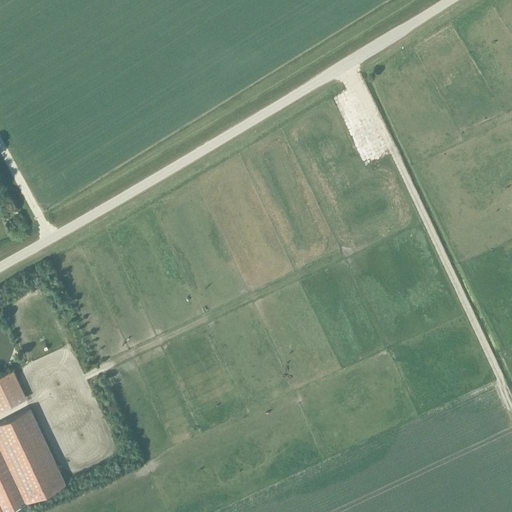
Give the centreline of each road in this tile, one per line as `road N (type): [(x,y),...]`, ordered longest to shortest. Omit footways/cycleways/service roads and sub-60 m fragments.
road 1 (unclassified): [(0,261),(446,0)]
road 2 (unknown): [(352,56),(501,380)]
